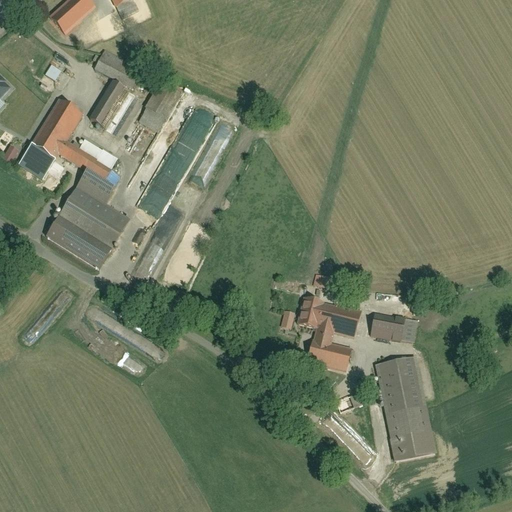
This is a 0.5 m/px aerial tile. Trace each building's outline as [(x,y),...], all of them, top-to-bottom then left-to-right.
[(86,0),(68,0),(48,20),(68,41),(98,12),(86,0)] [(101,55),(91,74),(109,84),(88,121),(105,130),(126,93),(134,97),(144,79),(101,55)] [(50,64),(43,76),(54,82),(60,70),(50,64)] [(0,80),(0,99),(9,89),(0,80)] [(158,85),(140,122),(162,133),(181,96),(158,85)] [(44,181),(58,158),(86,176),(47,239),(101,272),(130,225),(104,209),(117,189),(109,183),(118,169),(68,138),(82,117),(57,102),(18,165),(44,181)] [(0,157),(0,161),(11,168),(21,152),(8,144),(0,157)] [(316,274),(312,288),(336,294),(340,280),(316,274)] [(307,294),(299,325),(355,340),(364,309),(307,294)] [(375,308),(370,337),(404,343),(409,314),(375,308)] [(284,310),(280,330),(290,332),(294,312),(284,310)] [(315,339),(308,363),(348,374),(354,349),(315,339)] [(417,360),(376,368),(394,461),(435,453),(417,360)]
